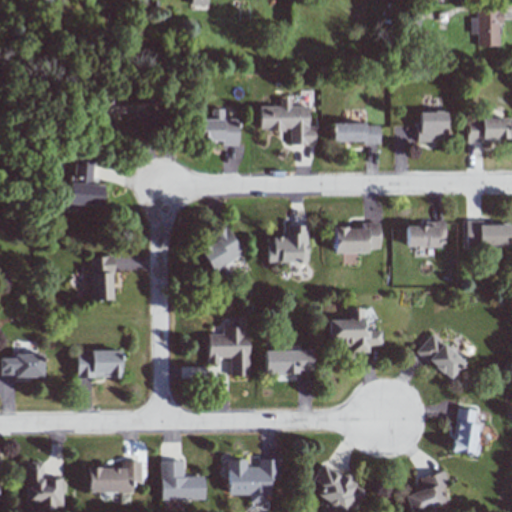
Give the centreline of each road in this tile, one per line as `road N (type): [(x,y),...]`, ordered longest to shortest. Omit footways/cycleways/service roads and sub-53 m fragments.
road 1 (residential): [(0,426),(384,421)]
road 2 (residential): [(173,201),(204,189),(511,184)]
road 3 (residential): [(161,424),(159,228),(173,201)]
